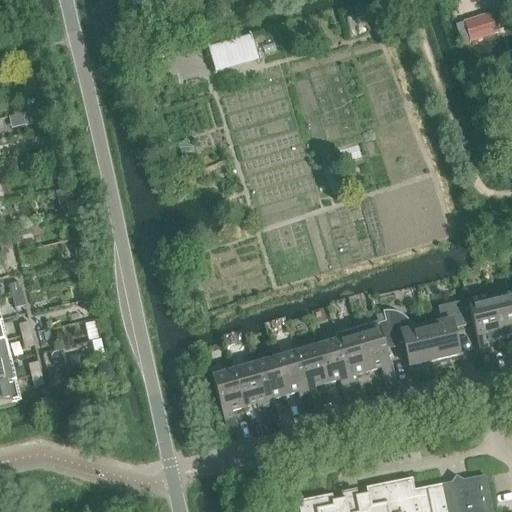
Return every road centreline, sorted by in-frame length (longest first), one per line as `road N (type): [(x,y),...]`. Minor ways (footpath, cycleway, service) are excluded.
road 1 (residential): [(181,511),(70,0)]
road 2 (residential): [(511,385),(221,468)]
